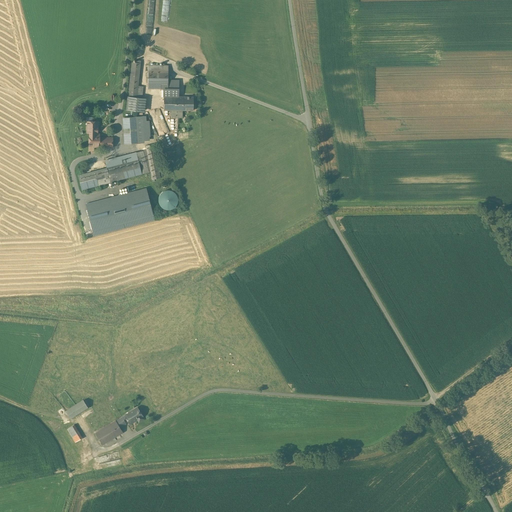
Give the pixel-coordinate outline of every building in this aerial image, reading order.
[(209,64),(179,50),(179,51),(175,49),(173,53),(207,69),(209,64)] [(135,63),(132,62),(128,97),(142,99),(143,87),(138,86),(141,63),(135,63)] [(162,65),(148,65),(148,73),(147,73),(147,83),(148,83),(148,89),(164,89),(168,89),(168,80),(168,68),(162,68),(162,65)] [(178,81),(168,80),(168,89),(164,89),(164,97),(178,97),(178,81)] [(142,99),(128,97),(127,110),(145,112),(146,99),(142,99)] [(178,97),(164,97),(164,110),(171,110),(178,110),(178,97)] [(178,97),(178,110),(180,110),(193,111),(193,97),(178,97)] [(156,112),(151,113),(161,146),(172,142),(164,115),(157,117),(156,112)] [(136,117),(123,118),(125,144),(138,143),(136,117)] [(93,122),(87,122),(87,126),(86,127),(86,129),(87,130),(87,133),(90,133),(90,134),(98,134),(98,131),(99,130),(98,129),(98,124),(99,123),(99,122),(98,121),(97,121),(95,122),(93,122)] [(90,134),(89,134),(89,147),(112,147),(112,138),(99,138),(99,134),(98,134),(90,134)] [(154,144),(145,146),(146,150),(151,172),(151,175),(152,180),(161,178),(154,144)] [(146,150),(136,153),(142,174),(149,172),(151,172),(146,150)] [(136,153),(105,161),(107,168),(110,182),(142,174),(136,153)] [(107,168),(78,175),(82,190),(110,182),(107,168)] [(146,189),(86,204),(94,235),(154,220),(146,189)] [(159,204),(162,207),(165,209),(168,210),(172,209),(175,207),(177,205),(178,201),(177,197),(175,193),(172,191),(168,190),(164,191),(161,193),(159,197),(158,201),(159,204)] [(83,400),(69,409),(74,416),(88,408),(83,400)] [(137,408),(126,414),(126,415),(129,418),(127,419),(128,420),(130,424),(137,419),(139,422),(144,419),(137,408)] [(74,416),(69,409),(66,411),(70,418),(74,416)] [(101,409),(86,418),(102,445),(116,436),(109,425),(110,424),(101,409)] [(122,417),(116,421),(120,427),(126,424),(125,422),(122,417)] [(110,424),(109,425),(116,436),(122,432),(120,427),(116,421),(110,424)] [(90,452),(74,425),(68,429),(84,455),(90,452)] [(84,455),(68,429),(65,431),(80,457),(84,455)] [(107,463),(108,467),(122,463),(119,451),(98,456),(100,464),(107,463)]
